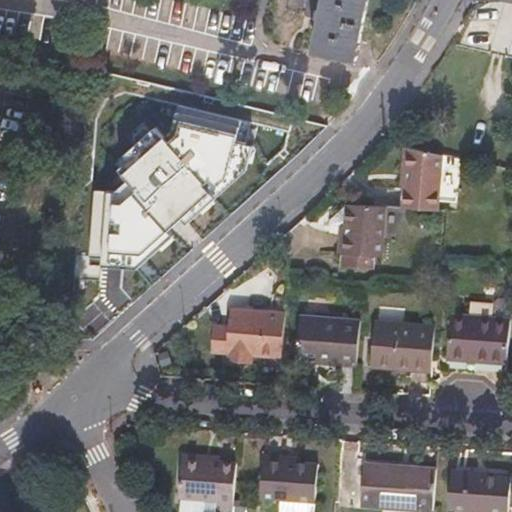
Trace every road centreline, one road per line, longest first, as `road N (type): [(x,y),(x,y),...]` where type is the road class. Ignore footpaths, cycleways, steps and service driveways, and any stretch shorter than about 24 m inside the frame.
road 1 (residential): [(76,394),(352,133),(446,0)]
road 2 (residential): [(76,394),(511,426)]
road 3 (unclassified): [(69,401),(124,511)]
